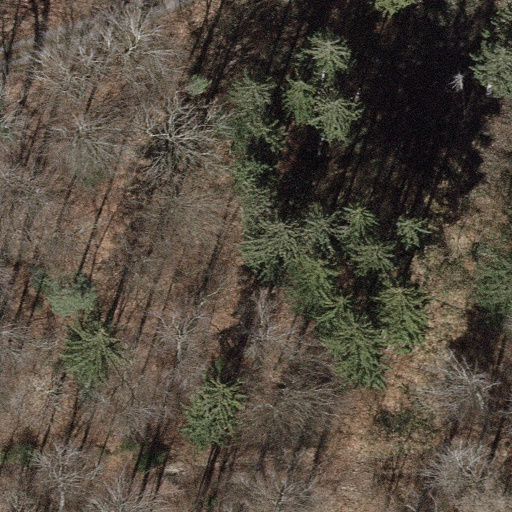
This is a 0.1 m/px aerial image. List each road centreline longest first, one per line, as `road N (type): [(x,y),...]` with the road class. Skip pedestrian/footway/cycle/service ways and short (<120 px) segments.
road 1 (track): [(511,461),(337,457),(49,478),(0,472)]
road 2 (track): [(0,44),(119,0)]
